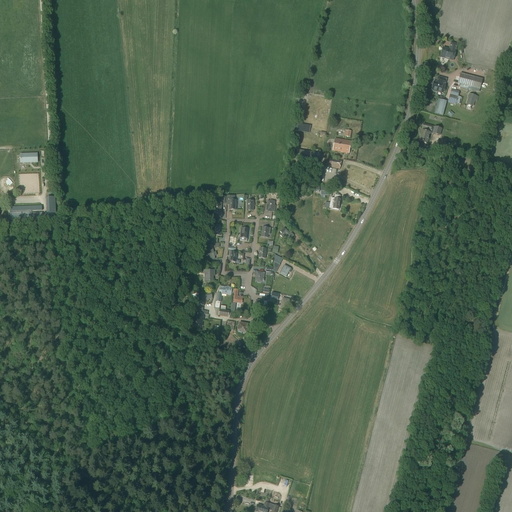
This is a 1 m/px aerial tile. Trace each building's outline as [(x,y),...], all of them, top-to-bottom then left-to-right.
[(453,61),(458,45),(451,43),(449,49),(443,48),(440,58),(453,61)] [(459,85),(459,88),(467,90),(467,89),(471,90),(472,88),(479,90),(482,79),(460,73),(457,84),(459,85)] [(437,83),(434,82),(432,90),(433,90),(433,91),(436,92),(437,91),(443,93),(446,80),(438,78),(437,83)] [(450,96),(448,102),(449,103),(456,105),(459,92),(459,91),(451,89),(450,96)] [(474,107),(478,97),(469,94),(466,105),(474,107)] [(443,116),(447,102),(442,100),(439,100),(439,99),(435,114),(443,116)] [(439,136),(441,129),(434,127),(432,127),(432,126),(423,124),(422,128),(423,128),(422,130),(421,130),(418,141),(427,144),(430,134),(433,135),(433,134),(439,136)] [(349,154),(350,142),(335,140),(333,151),(349,154)] [(443,145),(435,144),(435,150),(436,150),(435,155),(441,155),(441,151),(442,151),(443,145)] [(296,159),(318,163),(320,154),(298,151),(296,159)] [(37,154),(20,154),(20,164),(37,163),(37,154)] [(340,169),(342,161),(332,159),(330,167),(340,169)] [(328,203),(327,208),(329,208),(339,210),(340,200),(340,196),(335,195),(334,199),(331,198),(330,203),(328,203)] [(47,220),(56,220),(55,198),(46,198),(47,220)] [(268,201),(267,211),(275,212),(276,205),(275,205),(275,202),(273,201),(270,200),(270,201),(268,201)] [(216,202),(215,202),(214,206),(213,206),(213,213),(221,213),(222,203),(220,203),(220,202),(216,202)] [(42,206),(10,207),(10,220),(17,220),(36,219),(36,218),(42,218),(41,213),(32,214),(32,213),(42,212),(42,206)] [(263,227),(261,237),(262,237),(262,236),(268,237),(267,238),(268,238),(268,235),(270,235),(271,229),(269,228),(263,227)] [(247,241),(248,229),(248,230),(242,229),(242,228),(241,232),(240,232),(240,235),(241,235),(240,240),(247,241)] [(290,234),(284,228),(281,231),(283,233),(280,236),(284,240),(288,237),(291,239),(294,236),(291,233),(290,234)] [(213,253),(212,248),(209,249),(210,254),(206,255),(208,261),(215,259),(214,257),(216,256),(216,253),(213,253)] [(291,269),(284,266),(280,274),(286,277),(291,269)] [(214,275),(214,271),(206,271),(206,281),(213,281),(213,275),(214,275)] [(264,279),(264,273),(257,272),(256,282),(257,282),(257,283),(260,283),(260,282),(262,283),(263,279),(264,279)] [(231,295),(231,288),(220,287),(219,294),(217,294),(216,302),(220,303),(221,294),(231,295)] [(242,304),(242,297),(237,297),(238,290),(233,289),(232,300),(233,300),(233,303),(242,304)] [(195,294),(192,295),(193,302),(205,300),(213,299),(211,291),(200,293),(200,290),(194,291),(195,294)] [(287,311),(290,300),(282,299),(280,307),(280,309),(280,310),(282,310),(287,311)] [(262,312),(263,301),(256,300),(255,309),(255,310),(255,311),(255,312),(257,312),(262,312)] [(202,314),(203,308),(197,307),(196,313),(194,325),(201,327),(203,314),(202,314)] [(246,333),(247,325),(240,324),(239,325),(238,325),(237,331),(238,331),(238,333),(242,333),(242,332),(246,333)] [(277,511),(279,507),(265,502),(263,506),(258,505),(256,511),(257,511),(267,511),(268,510),(272,511),(271,511),(277,511)]
